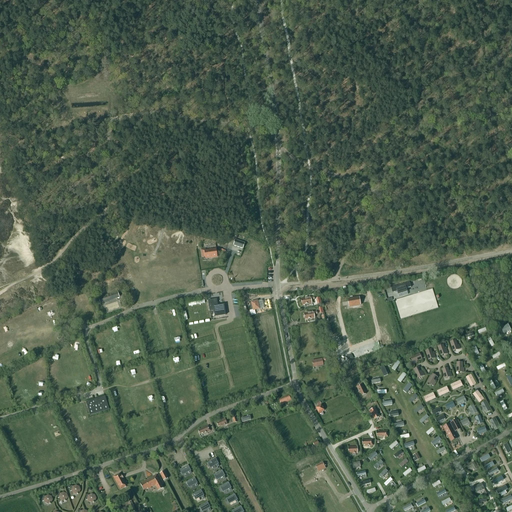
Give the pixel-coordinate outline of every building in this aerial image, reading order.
[(196,181),(190,178),(184,189),(190,192),(196,181)] [(245,243),(235,240),(233,246),(243,249),(245,243)] [(205,259),(217,257),(216,249),(206,251),(205,249),(201,250),(202,257),(205,257),(205,259)] [(426,289),(424,278),(412,281),(413,284),(411,284),(412,288),(412,287),(414,292),(426,289)] [(407,292),(406,289),(411,287),(409,283),(390,289),(392,293),(396,292),(397,295),(407,292)] [(427,310),(438,307),(433,289),(417,293),(418,296),(421,295),(424,304),(425,303),(427,310)] [(119,298),(117,292),(98,298),(100,304),(119,298)] [(301,299),(302,305),(312,303),(311,300),(314,300),(314,297),(311,297),(301,299)] [(358,298),(348,300),(349,307),(360,305),(358,298)] [(226,315),(224,305),(217,306),(216,299),(208,301),(210,311),(215,310),(216,317),(226,315)] [(313,312),(304,314),(305,320),(315,318),(314,315),(317,314),(316,311),(313,312)] [(511,330),(508,325),(503,327),(503,326),(500,327),(504,334),(511,330)] [(453,351),(460,349),(459,345),(457,346),(455,341),(450,342),(453,351)] [(438,347),(441,356),(448,353),(446,350),(445,350),(443,345),(438,347)] [(425,351),(429,360),(435,358),(434,354),(433,355),(431,349),(425,351)] [(411,358),(413,364),(417,363),(416,361),(422,359),(419,354),(411,358)] [(395,371),(400,363),(397,361),(391,369),(395,371)] [(383,377),(388,375),(383,365),(379,367),(383,377)] [(424,375),(422,372),(421,372),(419,367),(414,370),(418,378),(424,375)] [(449,373),(447,368),(442,370),(445,379),(452,376),(450,373),(449,373)] [(400,383),(406,375),(403,373),(397,380),(400,383)] [(427,382),(433,386),(435,383),(434,382),(437,377),(433,374),(427,382)] [(470,387),(476,384),(471,375),(465,378),(470,387)] [(463,386),(460,381),(450,385),(453,391),(463,386)] [(406,394),(412,386),(409,383),(402,391),(406,394)] [(362,396),(366,394),(365,392),(365,391),(362,384),(357,387),(360,394),(361,393),(362,396)] [(449,393),(446,387),(436,391),(439,397),(449,393)] [(479,403),(484,400),(477,391),(472,395),(479,403)] [(435,399),(433,393),(423,398),(425,403),(435,399)] [(410,404),(417,397),(415,394),(408,401),(410,404)] [(291,401),(289,396),(279,400),(281,405),(291,401)] [(463,397),(456,400),(458,405),(462,403),(462,404),(466,402),(463,397)] [(91,401),(88,407),(91,414),(95,413),(104,410),(104,411),(108,409),(106,402),(100,399),(91,401)] [(490,411),(485,402),(481,404),(486,413),(490,411)] [(319,413),(324,410),(321,405),(316,408),(319,413)] [(416,414),(423,408),(421,405),(413,411),(416,414)] [(473,405),(469,408),(470,411),(470,412),(472,415),(477,413),(473,405)] [(375,408),(369,411),(373,418),(373,417),(375,419),(379,417),(377,413),(375,408)] [(421,424),(428,418),(426,415),(419,421),(421,424)] [(478,424),(482,422),(479,415),(474,418),(478,424)] [(225,419),(219,421),(219,422),(217,423),(218,427),(221,426),(221,427),(227,424),(225,419)] [(495,431),(499,428),(494,419),(490,421),(495,431)] [(451,442),(457,439),(454,432),(460,429),(455,420),(443,427),(451,442)] [(208,426),(201,429),(201,430),(198,431),(200,434),(202,433),(203,434),(210,431),(208,426)] [(479,435),(487,432),(485,426),(476,430),(479,435)] [(428,436),(434,431),(432,428),(425,433),(428,436)] [(433,447),(441,441),(439,437),(430,443),(433,447)] [(391,450),(398,444),(396,441),(389,447),(391,450)] [(511,453),(507,444),(503,446),(507,454),(511,453)] [(395,459),(402,453),(400,451),(393,456),(395,459)] [(490,459),(488,455),(480,459),(482,463),(490,459)] [(218,465),(219,464),(216,459),(207,463),(210,469),(216,466),(217,467),(219,467),(218,465)] [(401,468),(408,463),(406,460),(399,465),(401,468)] [(376,470),(383,463),(381,461),(374,467),(376,470)] [(478,469),(474,462),(466,466),(468,470),(472,467),(474,471),(478,469)] [(494,466),(492,462),(484,467),(486,470),(494,466)] [(190,471),(191,471),(188,465),(179,470),(182,476),(189,472),(190,474),(191,473),(190,471)] [(499,471),(497,468),(488,473),(490,476),(499,471)] [(381,479),(388,472),(385,469),(379,476),(381,479)] [(405,477),(412,472),(410,469),(403,474),(405,477)] [(224,477),(225,476),(222,471),(213,475),(216,481),(222,478),(223,480),(225,479),(224,477)] [(120,473),(113,477),(120,490),(127,486),(120,473)] [(156,475),(153,477),(140,484),(143,490),(147,488),(148,489),(155,486),(158,491),(163,488),(156,475)] [(197,484),(198,483),(195,478),(186,482),(189,488),(195,485),(196,487),(198,486),(197,484)] [(386,486),(392,480),(390,478),(384,484),(386,486)] [(230,489),(231,488),(228,482),(219,487),(222,493),(229,489),(230,491),(231,490),(230,489)] [(484,489),(481,484),(474,488),(477,492),(480,490),(480,491),(484,489)] [(80,490),(79,487),(76,486),(73,487),(71,486),(69,490),(70,492),(72,491),(73,493),(76,494),(79,493),(80,490)] [(508,490),(505,486),(496,492),(498,495),(508,490)] [(203,496),(204,496),(201,490),(192,495),(195,500),(202,497),(203,499),(204,498),(203,496)] [(438,498),(446,493),(444,490),(436,494),(438,498)] [(68,497),(67,494),(64,493),(61,494),(59,493),(57,497),(58,498),(60,498),(60,500),(63,501),(66,500),(68,497)] [(96,499),(95,496),(92,494),(89,496),(87,495),(85,499),(86,501),(88,500),(89,502),(92,503),(95,502),(96,499)] [(237,500),(238,500),(235,494),(226,499),(229,505),(235,501),(236,503),(238,502),(237,500)] [(52,500),(51,497),(48,496),(45,497),(43,496),(42,500),(42,502),(44,501),(45,503),(48,504),(51,503),(52,500)] [(511,500),(511,498),(511,496),(501,501),(503,505),(511,500)] [(417,508),(426,503),(424,500),(416,504),(417,508)] [(210,508),(211,508),(208,502),(199,507),(201,511),(202,511),(208,509),(209,511),(211,510),(210,508)]
